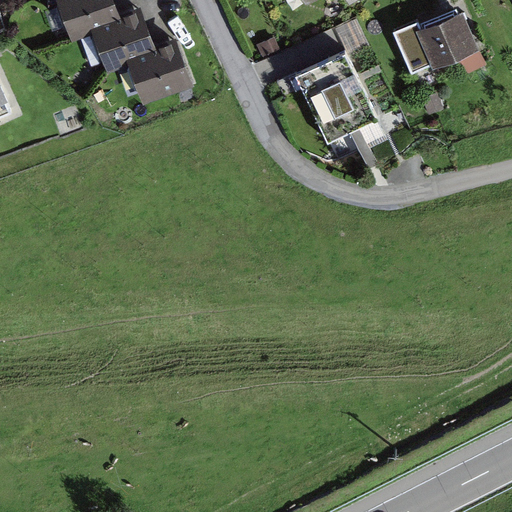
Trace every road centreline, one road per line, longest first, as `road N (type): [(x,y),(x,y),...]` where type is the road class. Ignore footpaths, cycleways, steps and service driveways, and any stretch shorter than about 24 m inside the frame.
road 1 (unclassified): [(208,0),(275,142),(319,183),(392,198),(511,171)]
road 2 (unknown): [(330,187),(306,324),(112,410)]
